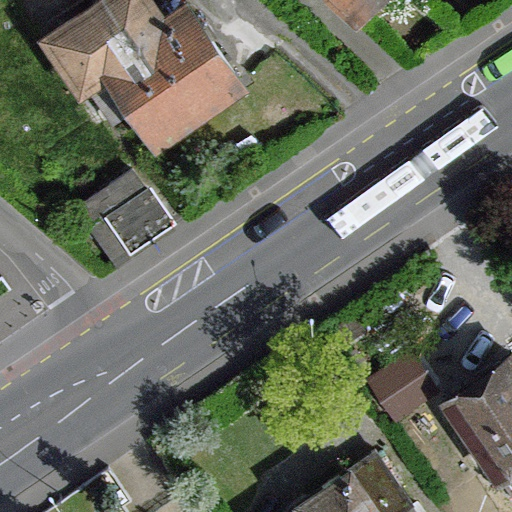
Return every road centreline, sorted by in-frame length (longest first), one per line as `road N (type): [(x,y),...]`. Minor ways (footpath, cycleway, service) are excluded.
road 1 (secondary): [(511,105),(152,352)]
road 2 (residential): [(152,352),(0,222)]
road 3 (secondary): [(152,352),(0,454)]
